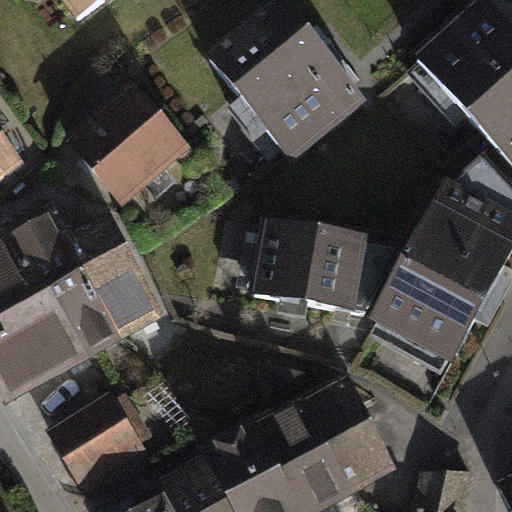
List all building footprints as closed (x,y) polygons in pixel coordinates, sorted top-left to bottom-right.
[(18,0),(40,29),(59,16),(79,42),(134,0),(18,0)] [(280,5),(202,71),(294,181),(373,115),(352,91),(280,5)] [(511,52),(481,19),(412,82),(511,190),(511,52)] [(136,98),(65,157),(121,225),(193,166),(136,98)] [(0,139),(0,197),(28,178),(0,139)] [(511,208),(479,173),(440,208),(364,370),(452,411),(511,283),(511,208)] [(402,257),(226,227),(214,294),(250,300),(246,322),(362,341),(402,257)] [(48,239),(0,264),(0,387),(16,416),(164,336),(108,234),(59,260),(48,239)] [(403,482),(360,402),(343,393),(194,474),(215,511),(350,511),(403,482)] [(113,404),(47,446),(85,506),(147,467),(140,455),(153,447),(126,404),(117,409),(113,404)] [(151,511),(215,511),(194,474),(145,501),(151,511)] [(433,486),(425,511),(460,511),(469,485),(433,486)] [(511,511),(511,495),(500,501),(504,511),(511,511)]
